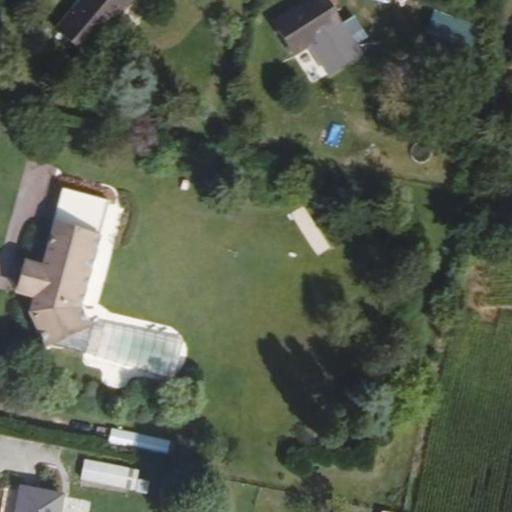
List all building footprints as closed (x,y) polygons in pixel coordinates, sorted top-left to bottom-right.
[(96,46),(136,0),(85,0),(68,21),(96,46)] [(385,30),(367,11),(355,23),(332,0),(327,0),(291,36),(317,63),(356,25),(373,42),(385,30)] [(75,292),(83,260),(87,241),(74,239),(83,184),(51,177),(35,250),(29,250),(21,280),(29,282),(26,296),(42,332),(52,327),(84,311),(81,306),(75,292)] [(87,241),(99,187),(83,184),(74,239),(87,241)] [(21,280),(29,250),(19,247),(11,278),(21,280)] [(82,334),(89,308),(81,306),(84,311),(52,327),(52,329),(82,334)] [(105,328),(106,322),(109,319),(119,317),(130,316),(89,308),(82,334),(52,329),(52,332),(129,346),(121,344),(113,341),(108,337),(105,328)] [(165,341),(164,331),(160,326),(153,321),(130,316),(119,317),(109,319),(106,322),(105,328),(108,337),(113,341),(121,344),(129,346),(147,350),(161,348),(163,346),(165,341)] [(166,354),(172,326),(153,321),(160,326),(164,331),(165,341),(163,346),(161,348),(147,350),(166,354)] [(168,443),(111,431),(108,446),(165,457),(168,443)] [(83,496),(87,474),(73,470),(68,492),(83,496)] [(109,503),(114,481),(87,474),(83,496),(109,503)] [(54,511),(57,498),(18,489),(13,511),(54,511)]
